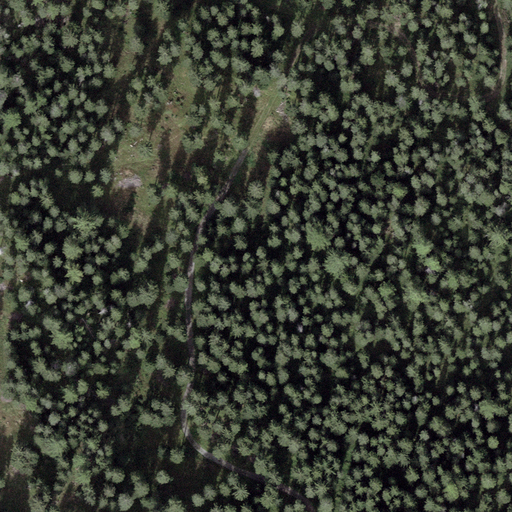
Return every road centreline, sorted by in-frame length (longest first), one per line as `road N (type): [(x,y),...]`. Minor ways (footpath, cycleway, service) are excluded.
road 1 (track): [(311,511),(286,489),(191,442),(182,415),(202,221),(314,25),(258,0)]
road 2 (track): [(495,0),(503,82),(481,100),(442,98),(422,87),(408,45),(388,26),(314,25)]
